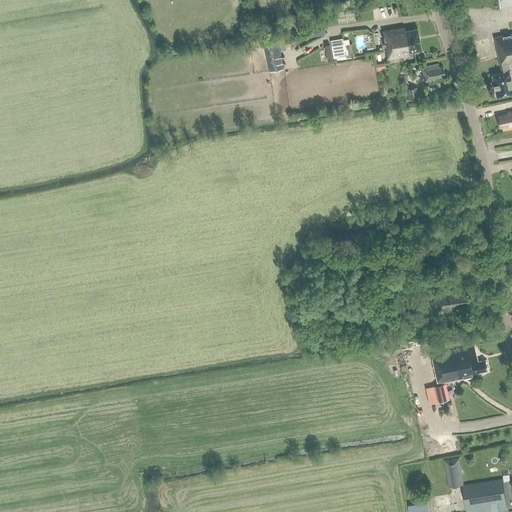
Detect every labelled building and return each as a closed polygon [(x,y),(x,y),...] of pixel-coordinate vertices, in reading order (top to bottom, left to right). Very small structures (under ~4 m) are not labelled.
[(325,35),(324,27),(306,30),(308,38),(325,35)] [(404,31),(404,28),(383,32),(387,59),(408,56),(408,53),(421,50),(417,29),(404,31)] [(502,72),(491,75),(496,96),(511,92),(511,84),(507,62),(511,61),(511,33),(494,37),(502,72)] [(352,44),(348,44),(344,45),(342,39),(330,41),(333,57),(333,60),(354,58),(352,44)] [(283,70),(278,41),(264,44),(269,72),(283,70)] [(443,67),(438,68),(438,65),(423,68),(423,69),(421,69),(421,72),(423,72),(425,82),(433,80),(433,78),(444,76),(443,67)] [(419,98),(417,87),(407,89),(409,100),(419,98)] [(501,126),(502,130),(511,128),(511,110),(507,112),(508,114),(497,116),(499,127),(501,126)] [(459,287),(458,286),(432,289),(435,306),(436,306),(437,315),(465,311),(465,308),(471,308),(468,286),(459,287)] [(374,318),(371,301),(358,303),(361,320),(374,318)] [(425,324),(424,314),(411,315),(412,325),(425,324)] [(478,361),(475,346),(432,355),(438,385),(433,386),(437,402),(449,399),(445,381),(476,374),(475,371),(488,368),(486,359),(478,361)] [(463,485),(459,458),(444,461),(449,487),(463,485)] [(503,482),(503,479),(463,486),(467,511),(488,511),(508,509),(508,506),(510,505),(511,511),(510,511),(511,511),(511,481),(511,480),(503,482)] [(410,505),(410,511),(429,511),(428,503),(410,505)]
